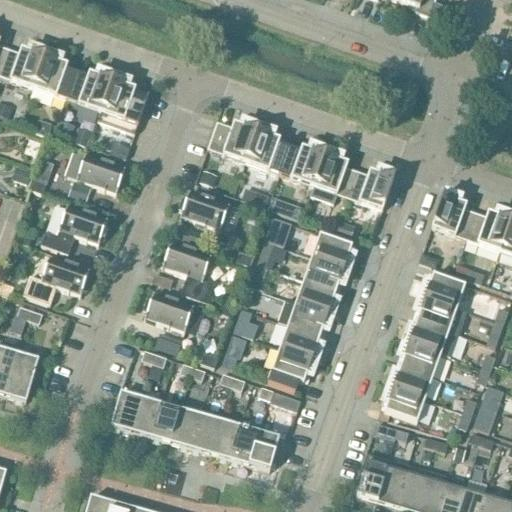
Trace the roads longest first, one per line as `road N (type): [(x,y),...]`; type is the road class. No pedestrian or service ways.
road 1 (tertiary): [(427,162),(303,511)]
road 2 (residential): [(76,411),(196,79)]
road 3 (tertiary): [(220,0),(455,83)]
road 4 (residential): [(427,162),(196,79)]
road 5 (residential): [(196,79),(0,10)]
